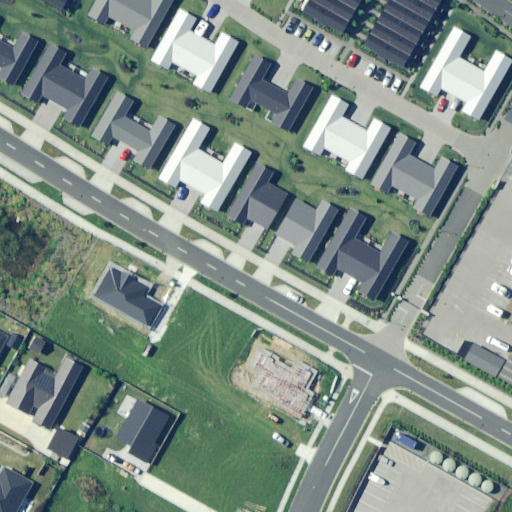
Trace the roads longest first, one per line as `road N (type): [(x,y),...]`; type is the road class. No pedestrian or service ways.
road 1 (residential): [(377,361),(0,141)]
road 2 (residential): [(494,163),(227,0)]
road 3 (residential): [(377,361),(494,163)]
road 4 (unknown): [(177,248),(155,330),(151,424)]
road 5 (residential): [(377,361),(305,511)]
road 6 (residential): [(511,434),(377,361)]
